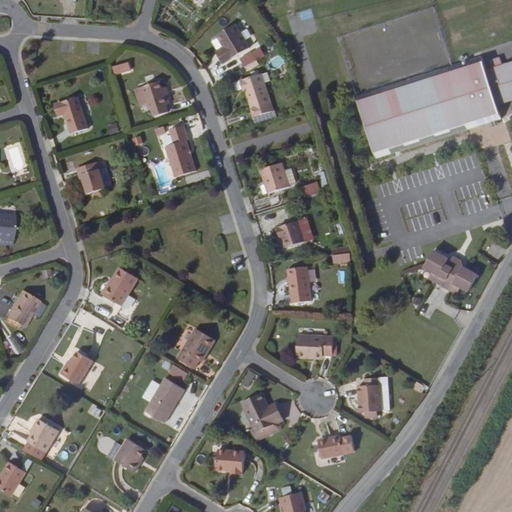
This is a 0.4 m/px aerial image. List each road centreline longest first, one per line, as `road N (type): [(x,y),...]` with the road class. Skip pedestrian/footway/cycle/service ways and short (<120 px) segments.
road 1 (residential): [(141,36),(168,48),(199,82),(257,267),(256,321),(242,352)]
road 2 (unclassified): [(511,262),(414,432),(345,511)]
road 3 (residential): [(70,249),(72,296),(0,417)]
road 4 (residential): [(242,352),(165,480)]
road 5 (residential): [(26,107),(70,249)]
road 6 (residential): [(21,27),(141,36)]
